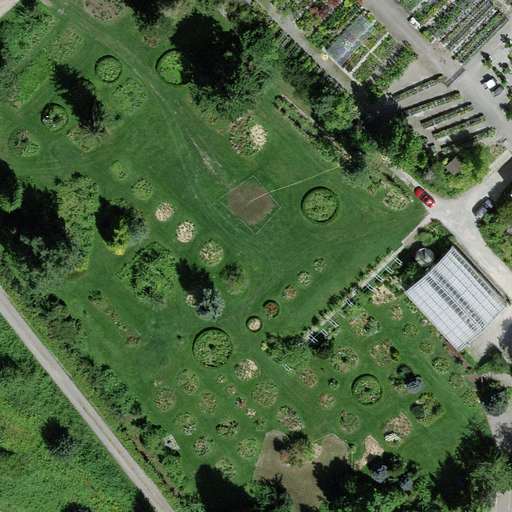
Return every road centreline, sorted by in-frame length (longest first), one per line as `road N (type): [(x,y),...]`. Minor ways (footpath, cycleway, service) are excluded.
road 1 (track): [(164,511),(0,296)]
road 2 (track): [(368,0),(511,135)]
road 3 (track): [(511,151),(460,219),(511,280)]
